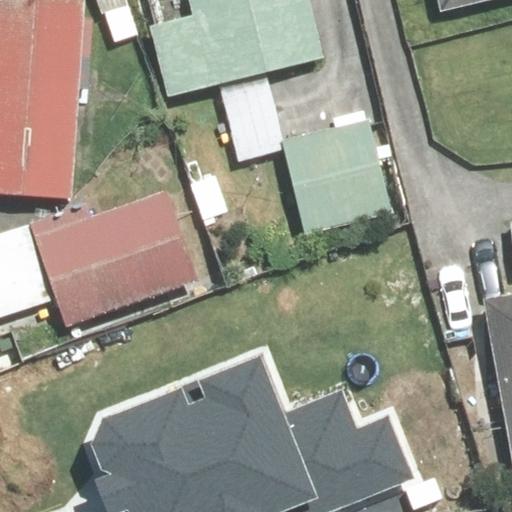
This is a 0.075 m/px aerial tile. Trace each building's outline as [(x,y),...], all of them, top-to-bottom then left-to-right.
[(81,1),(66,0),(0,0),(0,197),(67,202),(81,1)] [(121,0),(92,0),(117,47),(140,35),(121,0)] [(146,28),(164,99),(319,61),(304,0),(181,0),(186,18),(146,28)] [(431,0),(436,16),(500,0),(431,0)] [(264,90),(214,102),(230,166),(280,154),(264,90)] [(372,123),(280,145),(302,238),(393,217),(372,123)] [(218,170),(181,188),(204,236),(241,218),(218,170)] [(86,207),(27,226),(59,325),(195,282),(167,193),(89,217),(86,207)] [(511,294),(480,300),(510,474),(511,474),(511,294)] [(259,361),(93,427),(126,511),(289,511),(409,465),(388,412),(350,427),(337,395),(281,417),(259,361)]
